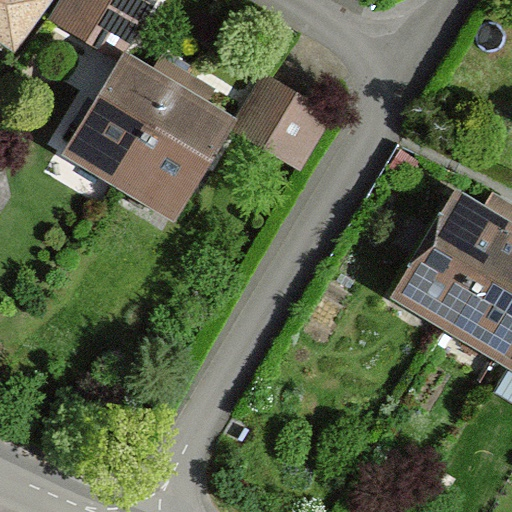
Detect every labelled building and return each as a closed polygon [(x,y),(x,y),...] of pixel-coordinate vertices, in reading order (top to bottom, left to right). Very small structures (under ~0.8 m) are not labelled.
[(0,0),(0,26),(14,37),(40,0),(0,0)] [(141,0),(70,0),(61,17),(124,53),(151,6),(141,0)] [(191,201),(237,121),(132,60),(86,140),(191,201)] [(277,82),(272,80),(245,130),(305,163),(333,113),(277,82)] [(511,224),(459,193),(403,288),(511,352),(511,224)]
